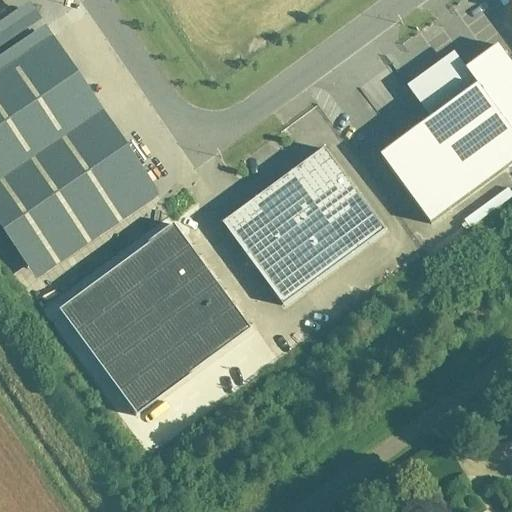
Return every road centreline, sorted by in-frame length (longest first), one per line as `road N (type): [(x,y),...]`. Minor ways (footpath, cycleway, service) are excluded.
road 1 (unclassified): [(96,0),(202,153),(410,0)]
road 2 (unclassified): [(310,511),(511,363)]
